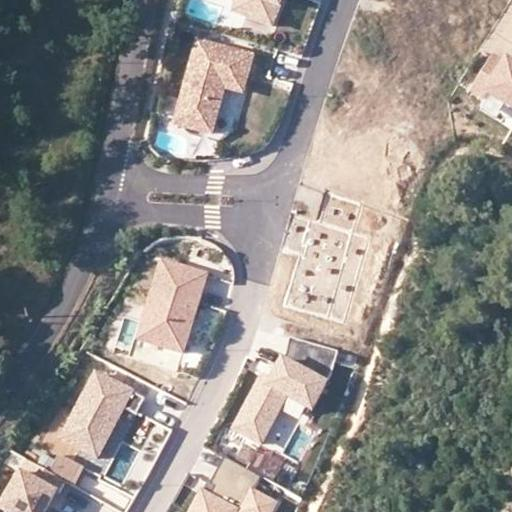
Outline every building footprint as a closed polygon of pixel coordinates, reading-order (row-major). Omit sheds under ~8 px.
[(222,0),(237,5),(232,16),(275,32),(285,5),(287,0),(222,0)] [(258,57),(197,41),(175,125),(217,136),(230,89),(248,94),(251,85),(258,57)] [(511,65),(510,68),(497,60),(477,93),(490,102),(493,96),(511,107),(511,65)] [(360,203),(325,192),(317,221),(293,214),(283,249),(298,254),(283,306),(344,324),(369,237),(352,232),(360,203)] [(206,276),(162,263),(133,359),(177,373),(206,276)] [(338,352),(290,339),(286,355),(272,381),(264,377),(259,387),(235,431),(260,445),(286,398),(312,411),(332,371),(338,352)] [(150,401),(101,376),(67,442),(102,461),(129,410),(142,417),(146,409),(150,401)] [(211,486),(215,488),(210,497),(203,494),(193,511),(278,511),(283,504),(256,490),(263,478),(225,458),(211,486)] [(48,511),(66,482),(31,462),(4,509),(9,511),(48,511)]
